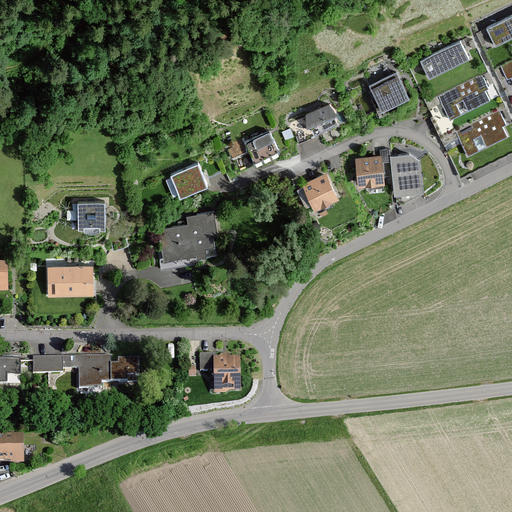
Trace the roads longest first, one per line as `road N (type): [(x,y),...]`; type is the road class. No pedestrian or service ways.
road 1 (tertiary): [(272,414),(166,433),(0,494)]
road 2 (residential): [(271,334),(0,335)]
road 3 (tertiary): [(511,389),(272,414)]
road 4 (residential): [(271,334),(291,293),(326,259),(454,196)]
road 5 (residential): [(454,196),(438,154),(400,131),(367,135),(294,170)]
